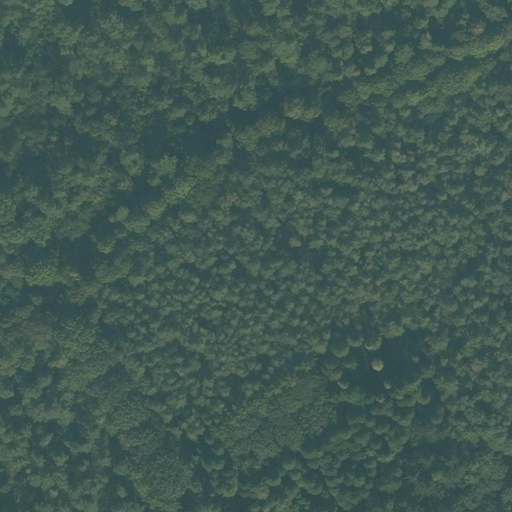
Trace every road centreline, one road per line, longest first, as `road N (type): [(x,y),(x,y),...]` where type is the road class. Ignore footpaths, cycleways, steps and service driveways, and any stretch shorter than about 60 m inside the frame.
road 1 (track): [(511,38),(251,144),(45,289)]
road 2 (track): [(45,289),(68,296),(205,511)]
road 3 (unknown): [(45,289),(195,511)]
